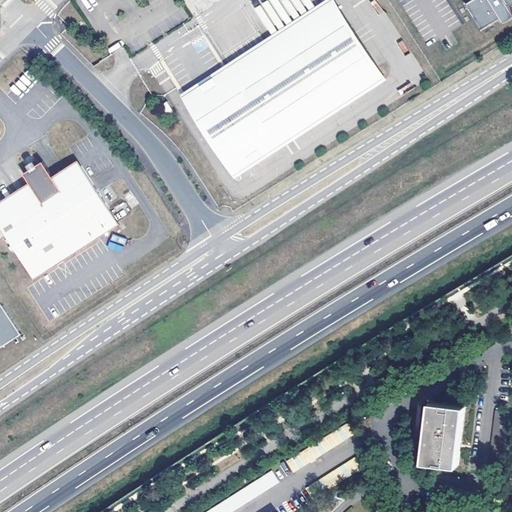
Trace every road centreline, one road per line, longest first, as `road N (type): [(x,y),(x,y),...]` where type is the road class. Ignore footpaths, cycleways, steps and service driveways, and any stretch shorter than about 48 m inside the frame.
road 1 (motorway): [(511,168),(0,488)]
road 2 (motorway): [(25,511),(511,205)]
road 3 (secondary): [(501,72),(215,243)]
road 4 (secondary): [(225,256),(501,72)]
road 5 (unknown): [(0,146),(52,114),(77,115),(154,219),(153,243),(81,284)]
road 6 (residential): [(215,243),(140,132),(29,21)]
road 7 (secondary): [(0,406),(225,256)]
road 8 (secondary): [(215,243),(0,385)]
road 9 (residential): [(511,341),(395,409),(390,435),(412,511)]
road 10 (unknown): [(228,184),(153,55)]
